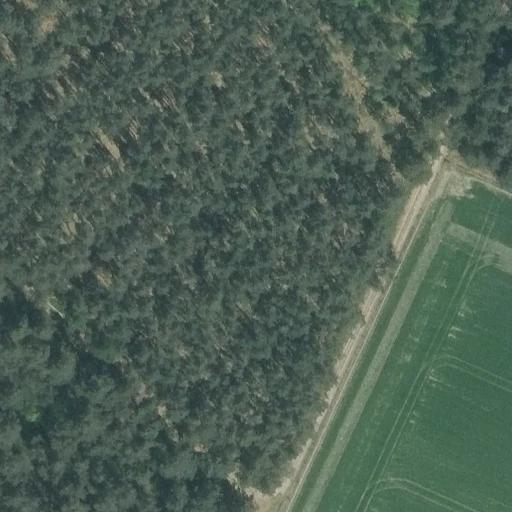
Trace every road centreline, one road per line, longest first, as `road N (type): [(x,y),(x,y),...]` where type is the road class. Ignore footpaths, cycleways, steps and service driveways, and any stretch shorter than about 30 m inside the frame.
road 1 (track): [(267,511),(503,0)]
road 2 (track): [(279,486),(248,485),(13,270)]
